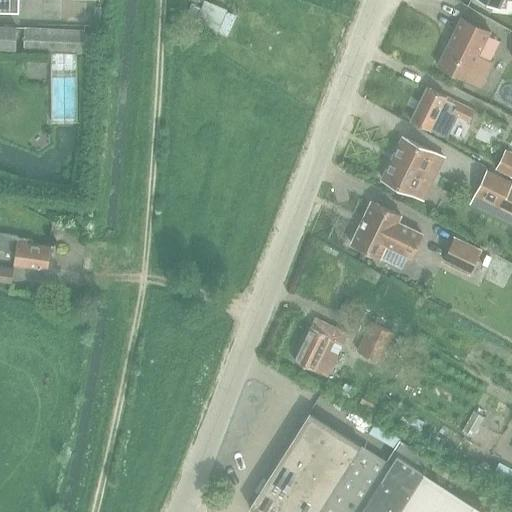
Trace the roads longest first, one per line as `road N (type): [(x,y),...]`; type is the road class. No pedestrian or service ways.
road 1 (unclassified): [(181,511),(377,0)]
road 2 (track): [(142,280),(260,316)]
